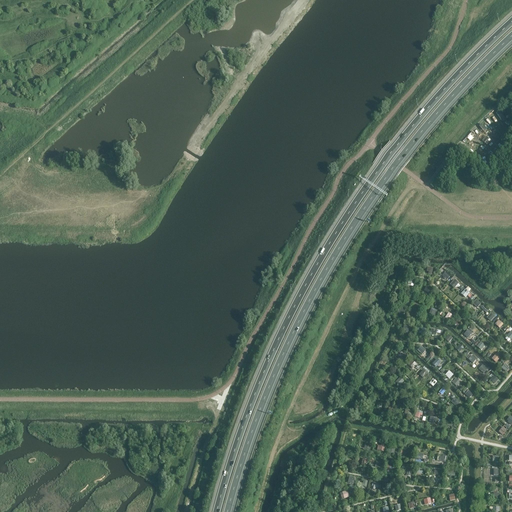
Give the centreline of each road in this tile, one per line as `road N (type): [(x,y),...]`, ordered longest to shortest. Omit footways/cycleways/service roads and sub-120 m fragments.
road 1 (motorway): [(511,20),(409,129),(328,244),(271,352),(216,511)]
road 2 (motorway): [(227,511),(282,353),(332,258),(415,138),(511,35)]
road 3 (track): [(167,492),(190,430),(213,429),(221,391)]
